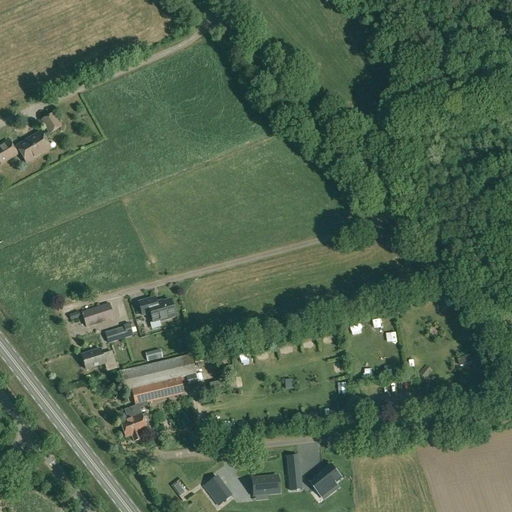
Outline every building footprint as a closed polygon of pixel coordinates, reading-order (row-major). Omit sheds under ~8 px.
[(50,134),(61,127),(53,114),(42,121),(50,134)] [(34,147),(39,156),(51,149),(41,132),(25,141),(30,150),(34,147)] [(30,150),(25,141),(17,146),(17,147),(14,149),(10,141),(0,146),(0,161),(1,164),(17,155),(17,154),(20,152),(27,163),(39,156),(34,147),(30,150)] [(157,304),(155,298),(139,302),(142,315),(151,313),(153,322),(167,318),(167,319),(175,317),(170,300),(157,304)] [(87,328),(115,319),(110,303),(82,312),(87,328)] [(127,305),(120,307),(123,321),(130,319),(127,305)] [(69,315),(71,321),(78,318),(77,313),(69,315)] [(377,335),(387,333),(384,321),(374,324),(377,335)] [(105,333),(109,344),(134,336),(130,323),(124,325),(124,327),(105,333)] [(15,326),(17,336),(24,334),(22,325),(15,326)] [(116,363),(112,351),(102,354),(101,349),(82,355),(86,370),(105,364),(105,362),(110,361),(111,364),(116,363)] [(161,349),(148,353),(150,361),(164,357),(161,349)] [(259,361),(269,361),(269,350),(258,350),(259,361)] [(193,354),(196,364),(211,360),(207,351),(193,354)] [(192,355),(121,372),(126,390),(132,389),(187,377),(196,375),(196,374),(192,355)] [(187,377),(189,385),(198,383),(196,375),(187,377)] [(181,378),(132,389),(136,404),(185,394),(181,378)] [(129,420),(121,423),(126,437),(132,435),(134,442),(142,439),(140,434),(148,431),(138,405),(125,410),(129,420)] [(300,456),(287,457),(288,465),(300,464),(300,456)] [(163,465),(155,469),(160,478),(168,473),(163,465)] [(331,466),(310,481),(319,494),(334,484),(341,479),(331,466)] [(301,476),(289,477),(291,491),(303,490),(301,476)] [(278,477),(251,480),(253,495),(279,493),(278,477)] [(178,496),(191,491),(188,484),(175,489),(178,496)] [(207,485),(203,489),(217,508),(230,498),(222,487),(214,493),(207,485)] [(163,500),(175,500),(176,491),(163,491),(163,500)]
